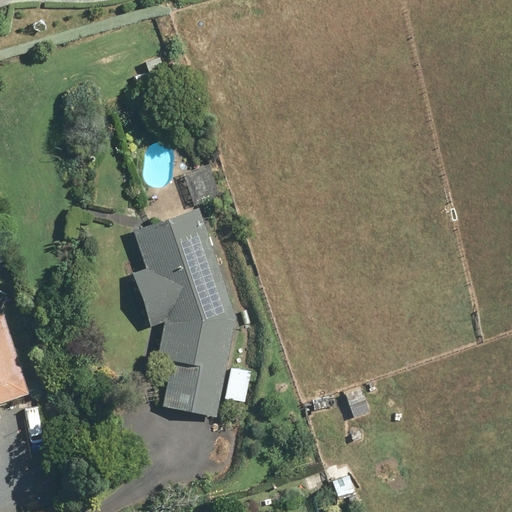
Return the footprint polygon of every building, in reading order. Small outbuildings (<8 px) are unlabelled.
[(213,197),(202,174),(180,184),(191,207),(213,197)] [(168,360),(159,400),(212,412),(233,318),(195,210),(128,233),(140,266),(121,273),(140,328),(161,321),(153,357),(168,360)] [(0,447),(6,445),(0,425),(0,409),(35,398),(5,308),(0,309),(0,447)] [(225,400),(247,402),(249,382),(255,383),(257,372),(228,369),(225,400)] [(361,387),(341,392),(348,422),(369,417),(361,387)] [(341,424),(321,428),(327,452),(347,447),(341,424)] [(351,477),(326,483),(330,500),(355,494),(351,477)]
